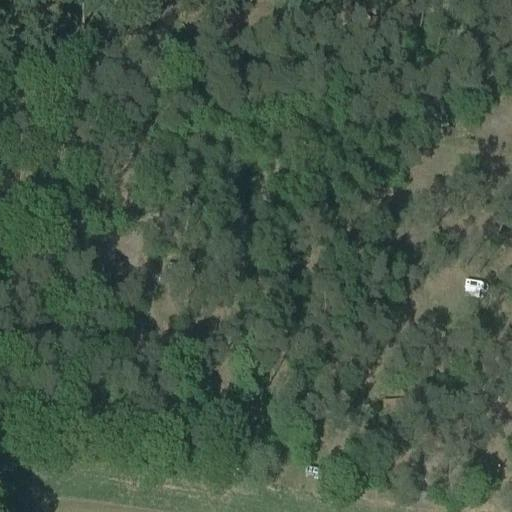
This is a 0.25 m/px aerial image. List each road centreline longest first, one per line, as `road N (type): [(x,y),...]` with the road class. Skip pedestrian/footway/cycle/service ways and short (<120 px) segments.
road 1 (track): [(511,194),(428,258),(360,280),(326,280),(208,196),(61,72),(0,145)]
road 2 (track): [(511,408),(421,434),(284,403),(212,399),(100,420),(0,421)]
road 3 (track): [(0,79),(465,0)]
road 4 (track): [(125,127),(122,217),(137,296),(186,405)]
road 5 (track): [(326,280),(329,344),(348,416)]
